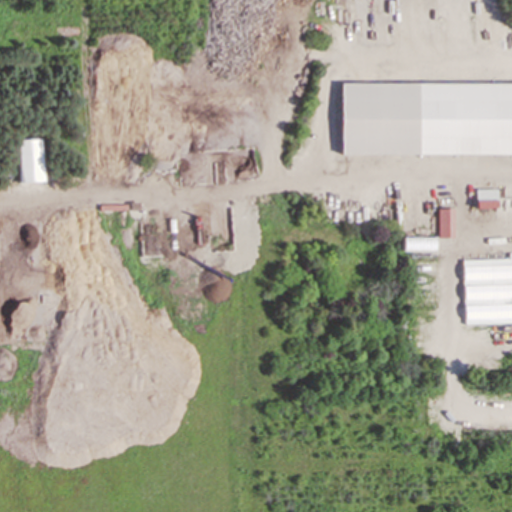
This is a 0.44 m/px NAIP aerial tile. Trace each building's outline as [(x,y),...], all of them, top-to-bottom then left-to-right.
[(511,82),(339,83),(339,154),(511,153),(511,82)] [(17,139),(18,182),(42,181),(41,138),(17,139)] [(473,207),(494,208),(495,189),(474,188),(473,207)] [(451,208),(435,208),(436,238),(452,237),(451,208)] [(434,235),(401,236),(402,251),(434,250),(434,235)] [(460,259),(462,324),(511,322),(511,252),(507,252),(507,257),(460,259)]
